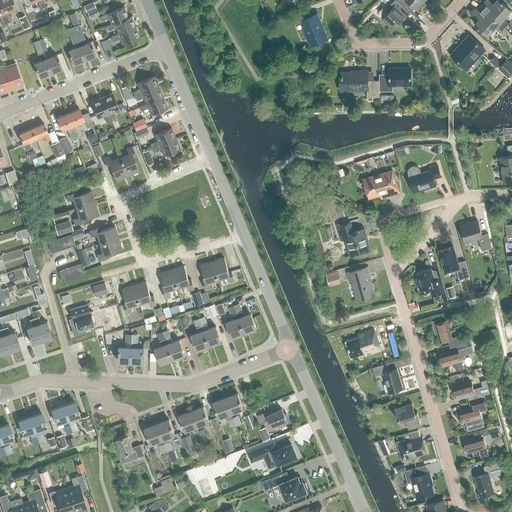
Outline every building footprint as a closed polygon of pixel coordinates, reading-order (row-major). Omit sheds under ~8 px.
[(0,0),(0,6),(7,23),(11,21),(8,13),(16,10),(12,0),(0,0)] [(26,0),(28,5),(37,1),(40,9),(45,7),(41,0),(26,0)] [(410,12),(396,0),(394,0),(386,9),(384,6),(377,13),(383,18),(382,20),(392,29),(404,16),(406,17),(410,12)] [(396,0),(410,12),(414,8),(416,10),(425,0),(396,0)] [(485,2),(481,7),(504,28),(508,24),(503,19),(511,10),(499,0),(496,0),(490,7),(485,2)] [(77,1),(71,3),(74,9),(79,6),(77,1)] [(83,6),(86,12),(95,8),(93,2),(83,6)] [(99,17),(101,22),(109,18),(111,24),(111,25),(128,18),(128,17),(123,7),(99,17)] [(293,13),(297,22),(300,21),(311,46),(327,39),(316,14),(310,16),(306,7),(293,13)] [(504,28),(481,7),(477,11),(482,16),(474,25),(487,36),(494,28),(500,33),(504,28)] [(87,12),(89,19),(99,15),(96,9),(87,12)] [(69,15),(72,25),(78,23),(74,13),(69,15)] [(29,27),(24,16),(18,18),(23,30),(29,27)] [(111,25),(111,24),(106,26),(108,31),(116,28),(118,34),(135,27),(131,16),(128,17),(128,18),(111,25)] [(79,25),(72,27),(76,39),(85,60),(95,56),(90,42),(84,44),(83,39),(84,39),(79,25)] [(76,39),(72,27),(66,29),(71,41),(74,48),(67,51),(73,64),(85,60),(76,39)] [(118,34),(110,37),(112,42),(120,39),(123,45),(140,38),(135,27),(118,34)] [(469,35),(462,43),(464,45),(454,56),(467,68),(484,49),(469,35)] [(42,52),(47,50),(42,39),(38,41),(42,52)] [(100,42),(104,51),(111,49),(107,39),(100,42)] [(37,54),(42,52),(38,41),(33,43),(37,54)] [(34,64),(39,78),(50,73),(45,59),(42,52),(37,54),(40,61),(34,64)] [(50,73),(62,69),(56,55),(45,59),(50,73)] [(490,62),(496,68),(501,63),(494,57),(490,62)] [(511,74),(511,66),(507,62),(500,70),(509,78),(511,74)] [(11,91),(23,87),(15,63),(3,67),(11,91)] [(3,67),(0,67),(0,94),(11,91),(3,67)] [(379,77),(379,81),(379,91),(392,91),(392,86),(410,86),(410,68),(388,68),(388,76),(379,77)] [(379,91),(379,81),(367,81),(367,71),(354,71),(354,72),(339,73),(340,91),(367,91),(367,97),(372,97),(379,97),(379,91)] [(133,93),(134,96),(158,86),(154,76),(137,83),(140,90),(133,93)] [(143,98),(146,104),(163,97),(158,86),(134,96),(136,101),(143,98)] [(126,87),(120,89),(125,100),(130,98),(126,87)] [(111,122),(115,131),(119,129),(112,113),(119,110),(117,105),(112,93),(101,98),(111,122)] [(163,97),(146,104),(139,107),(141,112),(148,109),(150,115),(167,108),(163,97)] [(107,123),(111,122),(101,98),(90,102),(97,119),(104,116),(107,123)] [(78,108),(67,113),(78,138),(84,135),(78,123),(84,121),(87,128),(93,125),(87,113),(82,116),(78,108)] [(78,138),(67,113),(56,118),(62,130),(66,128),(71,141),(78,138)] [(135,132),(146,127),(144,121),(133,126),(135,132)] [(43,123),(30,129),(35,139),(42,136),(45,142),(50,140),(47,133),(48,133),(43,123)] [(134,133),(136,139),(149,133),(147,127),(134,133)] [(150,144),(152,148),(175,138),(171,128),(154,135),(157,141),(150,144)] [(30,129),(18,134),(22,144),(23,144),(25,150),(30,148),(28,142),(35,139),(30,129)] [(71,150),(65,137),(64,137),(61,130),(55,132),(58,140),(59,139),(64,153),(65,153),(66,155),(64,156),(66,161),(69,160),(66,154),(71,152),(70,151),(71,150)] [(175,138),(152,148),(153,153),(160,150),(163,156),(180,149),(175,138)] [(64,154),(58,141),(50,145),(55,158),(64,154)] [(103,154),(99,144),(93,147),(97,157),(103,154)] [(500,159),(504,181),(511,179),(511,145),(507,146),(509,158),(500,159)] [(128,154),(120,158),(127,176),(139,171),(133,157),(135,156),(131,147),(126,149),(128,154)] [(142,153),(147,166),(153,163),(148,150),(142,153)] [(37,166),(46,161),(43,155),(34,159),(37,166)] [(127,176),(120,158),(111,162),(108,156),(103,159),(107,168),(110,167),(116,181),(127,176)] [(98,170),(95,163),(86,167),(89,174),(98,170)] [(411,167),(409,169),(408,171),(408,173),(409,177),(408,177),(412,191),(426,187),(426,189),(435,186),(433,179),(440,177),(437,165),(429,167),(430,170),(420,173),(419,170),(417,168),(415,167),(413,167),(411,167)] [(84,170),(76,172),(77,178),(85,175),(84,170)] [(13,171),(5,174),(9,185),(17,182),(13,171)] [(392,171),(363,179),(368,199),(380,195),(381,199),(399,193),(392,171)] [(95,203),(94,203),(91,191),(76,195),(75,192),(65,195),(67,201),(73,199),(76,209),(95,203)] [(58,204),(65,202),(63,195),(56,197),(58,204)] [(98,215),(95,203),(76,209),(78,218),(73,219),(75,225),(85,222),(84,219),(98,215)] [(54,226),(57,236),(73,231),(70,221),(54,226)] [(460,226),(464,242),(478,238),(481,251),(491,248),(487,234),(481,236),(477,221),(460,226)] [(336,226),(341,240),(345,239),(350,256),(370,250),(364,229),(352,233),(349,222),(336,226)] [(118,239),(118,237),(114,226),(100,231),(99,228),(89,231),(91,237),(96,235),(99,244),(118,239)] [(14,232),(17,239),(27,236),(25,229),(14,232)] [(71,232),(73,239),(83,236),(81,229),(71,232)] [(70,235),(64,237),(68,247),(74,245),(70,235)] [(68,247),(64,237),(59,239),(63,249),(68,247)] [(57,251),(63,249),(59,239),(53,241),(57,251)] [(122,250),(118,239),(99,244),(102,253),(96,255),(98,261),(108,258),(107,255),(122,250)] [(48,243),(51,253),(57,251),(53,241),(48,243)] [(457,263),(453,247),(438,251),(444,272),(455,269),(459,281),(469,278),(465,261),(457,263)] [(87,256),(79,259),(82,267),(89,264),(87,256)] [(224,258),(212,261),(217,280),(227,277),(228,283),(234,281),(231,271),(228,272),(224,258)] [(212,261),(211,262),(200,265),(204,279),(201,280),(204,290),(210,289),(208,283),(217,280),(212,261)] [(75,266),(78,276),(84,274),(83,271),(81,264),(75,266)] [(32,265),(26,267),(28,274),(35,272),(32,265)] [(73,278),(78,276),(75,266),(69,268),(73,278)] [(183,266),(171,270),(177,288),(186,286),(188,291),(194,289),(191,279),(188,280),(183,266)] [(69,268),(64,270),(67,280),(73,278),(69,268)] [(349,281),(352,280),(355,289),(354,289),(357,300),(374,295),(366,268),(347,273),(349,281)] [(418,277),(416,278),(420,292),(424,291),(424,290),(429,288),(431,296),(444,292),(440,279),(434,280),(431,269),(417,273),(418,277)] [(62,282),(67,280),(64,270),(58,272),(62,282)] [(171,270),(170,270),(160,273),(164,288),(161,289),(164,298),(170,297),(168,291),(177,288),(171,270)] [(326,275),(329,287),(341,284),(337,271),(326,275)] [(145,282),(133,285),(139,304),(148,301),(150,307),(156,305),(153,295),(150,296),(145,282)] [(92,286),(95,297),(107,294),(104,283),(92,286)] [(133,285),(132,286),(122,289),(126,303),(123,304),(126,314),(132,313),(130,307),(139,304),(133,285)] [(454,290),(447,292),(449,299),(456,297),(454,290)] [(8,292),(0,294),(0,306),(6,305),(4,298),(10,296),(8,292)] [(193,294),(192,294),(195,306),(197,305),(203,303),(200,292),(193,294)] [(224,313),(221,303),(215,305),(218,315),(224,313)] [(240,304),(234,306),(237,314),(242,312),(240,304)] [(74,319),(75,322),(69,324),(73,336),(85,332),(84,330),(94,327),(90,314),(89,314),(87,305),(69,310),(72,320),(74,319)] [(207,307),(210,317),(217,314),(214,305),(207,307)] [(234,306),(228,308),(231,316),(237,314),(234,306)] [(156,317),(163,315),(160,307),(154,309),(156,317)] [(17,318),(25,316),(23,310),(15,312),(17,318)] [(242,312),(237,314),(238,318),(244,333),(256,329),(250,313),(244,316),(242,312)] [(189,326),(185,316),(184,313),(178,315),(179,319),(178,319),(182,328),(189,326)] [(9,320),(7,314),(0,316),(0,321),(1,323),(9,320)] [(233,320),(226,322),(231,338),(244,333),(238,318),(237,314),(231,316),(233,320)] [(38,317),(34,318),(41,341),(51,338),(46,321),(40,323),(38,317)] [(198,319),(201,327),(206,325),(203,317),(198,319)] [(31,326),(26,328),(31,344),(41,341),(34,318),(29,320),(31,326)] [(448,340),(449,346),(465,341),(463,335),(451,338),(446,320),(441,322),(440,319),(431,321),(432,326),(431,326),(432,332),(436,331),(439,342),(448,340)] [(206,325),(201,327),(208,346),(221,342),(215,326),(208,329),(206,325)] [(7,327),(2,329),(10,351),(20,348),(14,331),(9,333),(7,327)] [(197,333),(190,335),(196,351),(208,346),(201,327),(196,328),(197,333)] [(0,354),(10,351),(2,329),(0,329),(0,354)] [(168,330),(162,332),(165,340),(170,338),(168,330)] [(345,342),(351,358),(363,354),(364,356),(379,351),(381,350),(374,330),(357,336),(358,338),(345,342)] [(162,332),(157,334),(159,341),(165,340),(162,332)] [(170,338),(165,340),(172,359),(185,355),(179,340),(172,342),(170,338)] [(161,346),(154,349),(160,364),(172,359),(165,340),(159,341),(161,346)] [(449,346),(451,351),(439,355),(442,367),(454,364),(456,370),(455,370),(455,371),(463,369),(463,368),(462,368),(460,360),(464,355),(473,353),(473,352),(471,346),(466,347),(465,341),(449,346)] [(119,347),(118,362),(130,363),(131,343),(125,342),(125,347),(119,347)] [(131,343),(130,363),(142,363),(143,348),(137,348),(137,343),(131,343)] [(371,368),(374,376),(383,373),(388,393),(402,389),(396,369),(389,371),(387,364),(371,368)] [(471,383),(452,388),(456,400),(468,396),(470,402),(485,398),(484,395),(489,394),(487,385),(482,387),(473,389),(471,383)] [(237,393),(225,398),(231,413),(243,409),(237,393)] [(225,398),(213,403),(218,418),(231,413),(225,398)] [(471,408),(459,411),(463,423),(465,423),(470,421),(473,429),(483,426),(481,418),(479,412),(486,410),(488,410),(487,404),(485,398),(470,402),(471,408)] [(74,402),(63,406),(69,425),(75,423),(73,418),(79,416),(74,402)] [(398,421),(405,419),(408,430),(421,426),(417,412),(414,413),(412,404),(394,409),(398,421)] [(63,406),(51,410),(56,424),(62,422),(63,426),(69,425),(63,406)] [(203,406),(191,411),(196,426),(209,422),(203,406)] [(284,416),(282,409),(267,415),(266,413),(257,416),(260,423),(269,420),(272,427),(277,425),(278,427),(289,422),(286,415),(284,416)] [(191,411),(178,416),(184,431),(191,428),(193,433),(198,431),(196,426),(191,411)] [(41,413),(30,417),(36,436),(42,434),(40,429),(46,427),(41,413)] [(244,417),(249,430),(256,427),(251,414),(244,417)] [(233,418),(235,426),(241,423),(238,416),(233,418)] [(30,417),(18,421),(20,428),(23,435),(29,433),(31,438),(36,436),(30,417)] [(235,426),(233,418),(227,420),(230,428),(235,426)] [(168,420),(156,424),(164,444),(169,442),(168,437),(174,435),(168,420)] [(75,423),(69,425),(71,432),(77,431),(75,423)] [(8,424),(0,426),(0,438),(1,442),(13,438),(8,424)] [(156,424),(144,429),(150,444),(156,442),(158,446),(164,444),(156,424)] [(69,425),(63,426),(64,427),(66,434),(71,432),(69,425)] [(258,430),(262,441),(269,438),(265,427),(258,430)] [(480,457),(480,458),(488,455),(487,455),(485,448),(486,448),(482,436),(491,434),(489,427),(474,432),(476,438),(464,442),(467,453),(478,450),(480,457)] [(204,429),(198,431),(201,439),(207,437),(204,429)] [(198,431),(193,433),(195,441),(201,439),(198,431)] [(42,434),(36,436),(39,444),(44,442),(42,434)] [(66,446),(62,435),(56,437),(60,448),(66,446)] [(144,455),(140,445),(132,448),(127,435),(116,439),(119,448),(118,449),(118,448),(117,448),(122,463),(123,463),(122,459),(131,456),(134,459),(144,455)] [(189,435),(181,438),(186,450),(194,447),(189,435)] [(36,436),(31,438),(33,446),(39,444),(36,436)] [(421,437),(414,439),(413,438),(396,443),(402,462),(419,457),(418,455),(426,453),(421,437)] [(222,441),(226,452),(234,449),(229,438),(222,441)] [(169,442),(164,444),(167,452),(172,450),(169,442)] [(164,444),(158,446),(161,454),(162,454),(166,452),(167,452),(164,444)] [(9,445),(3,447),(6,455),(11,453),(9,445)] [(32,445),(25,447),(28,458),(36,456),(32,445)] [(264,456),(269,467),(295,456),(291,445),(273,451),(271,445),(269,446),(250,453),(253,460),(264,456)] [(476,493),(479,503),(488,500),(486,494),(493,492),(489,478),(502,474),(498,462),(483,467),(485,474),(474,477),(479,493),(476,493)] [(396,467),(398,473),(406,471),(404,465),(396,467)] [(419,476),(417,468),(404,471),(407,483),(411,482),(416,499),(433,494),(429,481),(431,481),(428,473),(419,476)] [(49,486),(44,471),(39,473),(43,487),(49,486)] [(176,477),(181,487),(189,483),(184,473),(176,477)] [(265,490),(274,487),(280,484),(286,500),(306,492),(305,490),(307,490),(305,483),(303,484),(302,482),(300,483),(297,476),(285,481),(282,473),(261,482),(265,490)] [(73,487),(66,489),(73,511),(75,511),(86,509),(80,491),(86,489),(81,475),(71,478),(73,487)] [(163,486),(154,489),(157,496),(174,490),(170,478),(161,481),(163,486)] [(29,501),(22,504),(25,511),(38,511),(36,506),(44,503),(39,489),(26,493),(29,501)] [(73,511),(66,489),(54,493),(60,511),(73,511)] [(25,511),(22,504),(10,508),(6,495),(0,496),(0,502),(3,511),(25,511)] [(163,511),(168,507),(162,499),(156,501),(149,506),(153,511),(163,511)] [(443,511),(446,510),(443,500),(426,505),(427,511),(443,511)]
